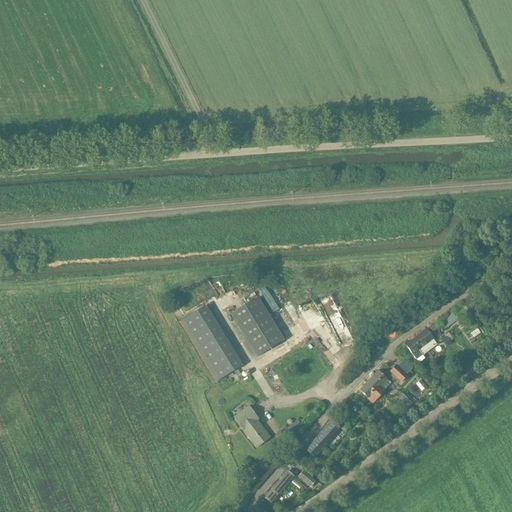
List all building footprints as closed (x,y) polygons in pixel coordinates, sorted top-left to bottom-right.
[(230,315),(255,357),(283,340),(257,298),(230,315)] [(242,366),(205,306),(179,322),(216,382),(242,366)] [(439,332),(444,328),(445,329),(457,320),(451,312),(439,320),(439,321),(429,328),(437,338),(441,335),(439,332)] [(405,345),(412,355),(433,339),(426,330),(405,345)] [(401,383),(407,376),(405,375),(410,369),(401,361),(397,366),(395,365),(389,372),(392,375),(390,376),(396,381),(397,380),(401,383)] [(378,371),(374,375),(360,390),(368,398),(367,399),(372,404),(383,393),(378,388),(386,379),(378,371)] [(426,387),(420,380),(416,384),(421,391),(426,387)] [(269,438),(256,421),(258,419),(248,406),(246,407),(234,417),(256,447),(269,438)] [(387,422),(375,411),(372,414),(384,426),(387,422)] [(305,450),(314,458),(340,429),(331,421),(305,450)] [(297,477),(310,488),(315,482),(303,471),(297,477)] [(294,478),(287,472),(265,497),(272,504),(294,478)]
